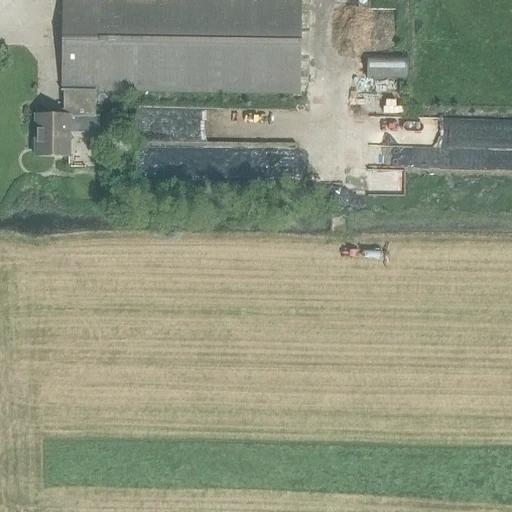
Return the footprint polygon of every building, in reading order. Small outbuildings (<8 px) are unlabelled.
[(35,116),(34,157),(68,157),(68,134),(98,134),(98,116),(94,116),(94,92),(298,95),(299,0),(62,0),(61,91),(63,91),(63,116),(35,116)] [(408,54),(368,55),(369,76),(408,75),(408,54)] [(127,108),(111,108),(111,125),(126,125),(127,108)] [(403,165),(461,163),(460,148),(403,150),(403,165)] [(377,150),(377,165),(394,165),(394,149),(377,150)]
